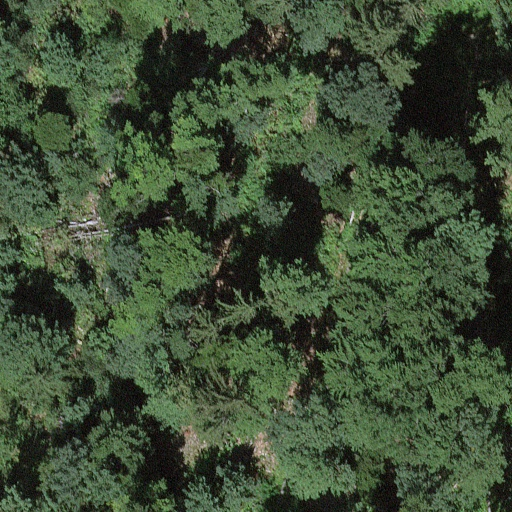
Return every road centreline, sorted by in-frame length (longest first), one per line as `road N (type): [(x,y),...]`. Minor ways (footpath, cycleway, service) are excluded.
road 1 (track): [(461,0),(383,161),(352,338),(275,511)]
road 2 (track): [(492,511),(465,161),(482,27),(463,0)]
